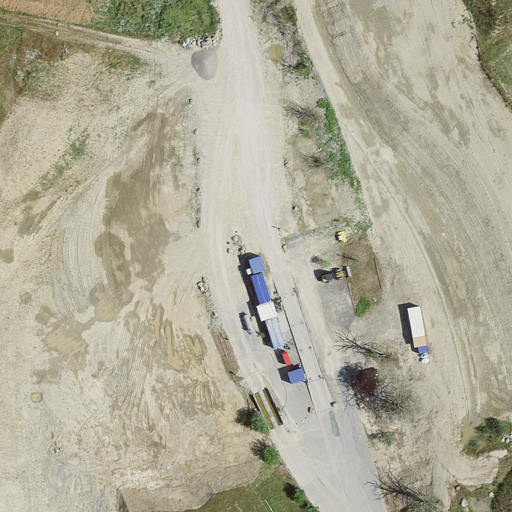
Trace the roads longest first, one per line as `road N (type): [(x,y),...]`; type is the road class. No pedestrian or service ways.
road 1 (track): [(379,511),(227,0)]
road 2 (track): [(248,69),(0,13)]
